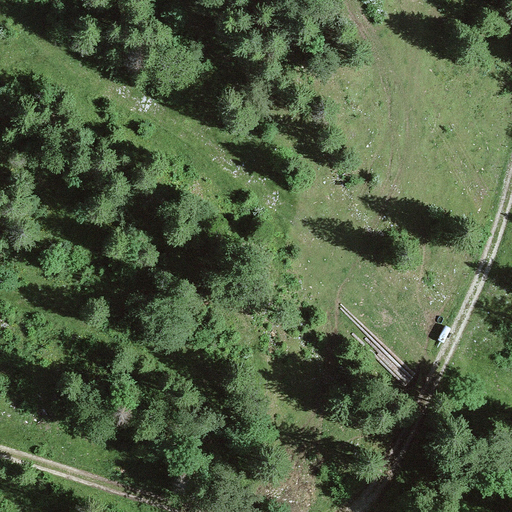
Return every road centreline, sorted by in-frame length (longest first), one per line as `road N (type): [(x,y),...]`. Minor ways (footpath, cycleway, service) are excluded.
road 1 (track): [(511,200),(393,464),(359,511)]
road 2 (track): [(179,511),(0,454)]
